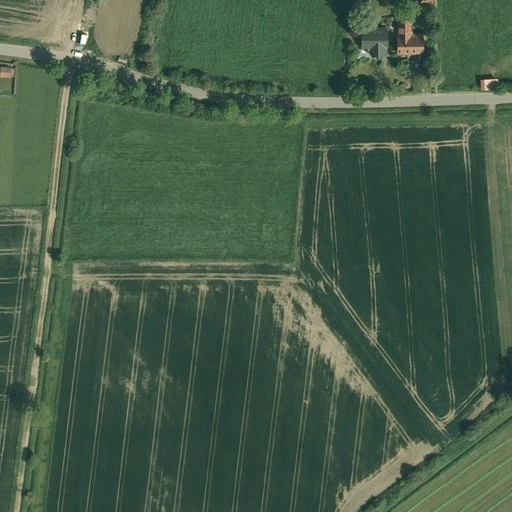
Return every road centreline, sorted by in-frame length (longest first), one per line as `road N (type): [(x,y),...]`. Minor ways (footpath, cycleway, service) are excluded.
road 1 (unclassified): [(0,50),(203,95),(302,103),(511,96)]
road 2 (track): [(82,0),(17,511)]
